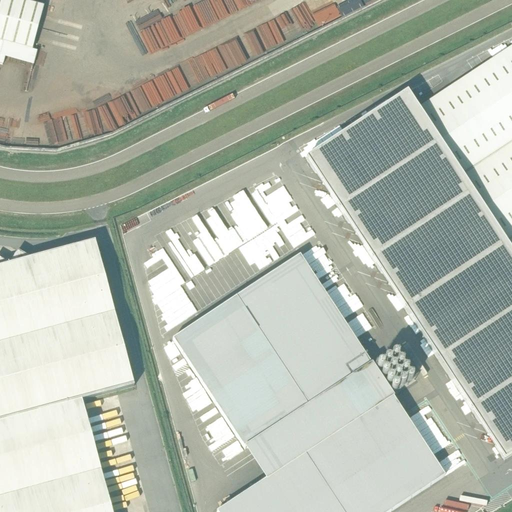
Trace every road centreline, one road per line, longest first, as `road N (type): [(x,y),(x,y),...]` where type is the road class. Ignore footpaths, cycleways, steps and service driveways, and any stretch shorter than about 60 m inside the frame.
road 1 (unknown): [(511,452),(492,452),(467,429),(307,180),(322,146),(341,132),(511,33)]
road 2 (unclassified): [(0,204),(74,206),(112,196),(508,0)]
road 3 (unclassified): [(437,0),(115,162),(73,175),(0,175)]
